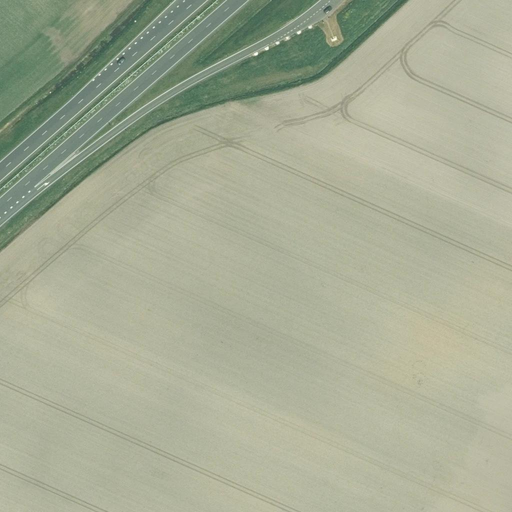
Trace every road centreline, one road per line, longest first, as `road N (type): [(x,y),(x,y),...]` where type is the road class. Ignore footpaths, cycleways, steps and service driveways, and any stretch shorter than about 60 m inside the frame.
road 1 (trunk): [(4,204),(238,0)]
road 2 (trunk): [(4,204),(35,192),(145,110),(260,45)]
road 3 (trunk): [(195,0),(0,173)]
